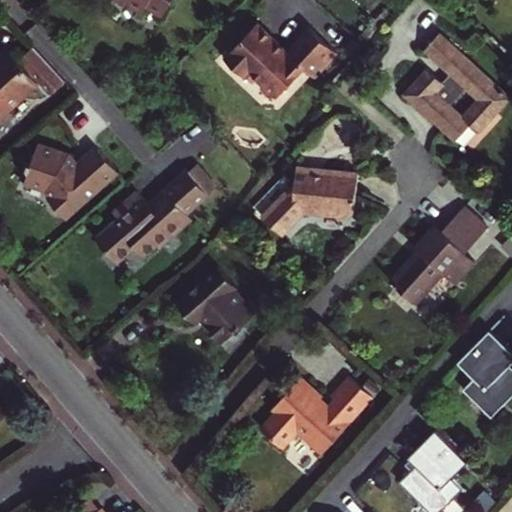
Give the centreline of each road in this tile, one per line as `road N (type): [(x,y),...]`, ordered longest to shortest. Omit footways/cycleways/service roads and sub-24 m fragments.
road 1 (tertiary): [(0,307),(106,427)]
road 2 (residential): [(106,427),(0,496)]
